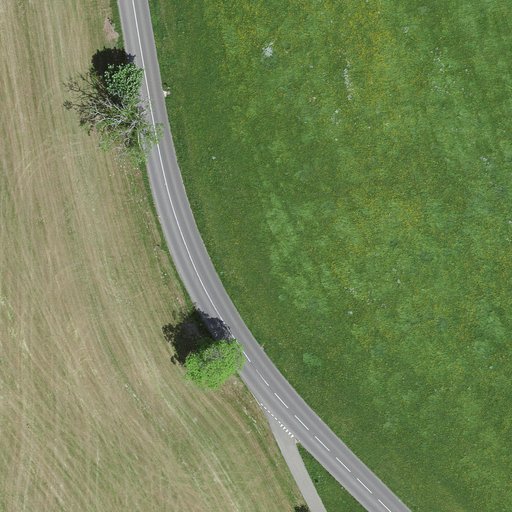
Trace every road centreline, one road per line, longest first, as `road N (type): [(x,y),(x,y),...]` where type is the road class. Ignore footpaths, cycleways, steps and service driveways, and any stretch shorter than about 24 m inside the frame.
road 1 (secondary): [(279,392),(219,314),(175,218),(133,0)]
road 2 (secondary): [(390,511),(279,392)]
road 3 (unclassified): [(324,511),(279,392)]
